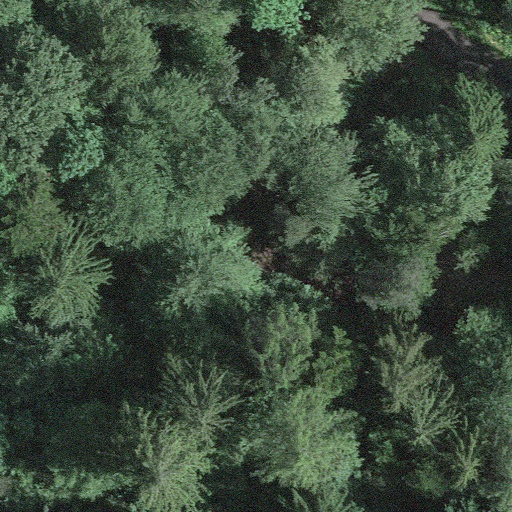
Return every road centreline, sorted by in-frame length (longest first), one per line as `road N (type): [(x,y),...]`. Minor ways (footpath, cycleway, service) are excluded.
road 1 (track): [(511,364),(0,130)]
road 2 (unclassified): [(391,0),(511,88)]
